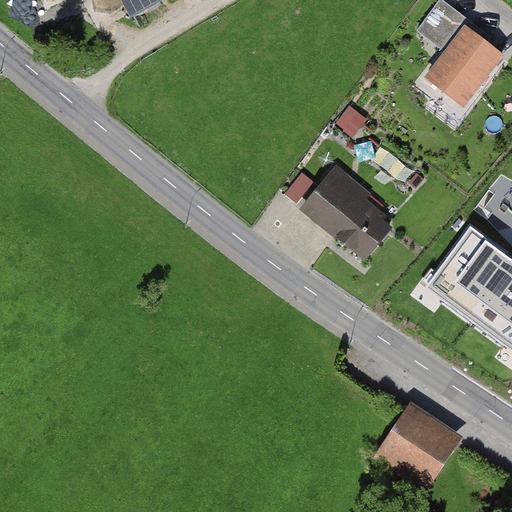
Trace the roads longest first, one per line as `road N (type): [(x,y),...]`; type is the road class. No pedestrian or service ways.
road 1 (tertiary): [(511,424),(311,292),(0,43)]
road 2 (track): [(71,102),(224,0)]
